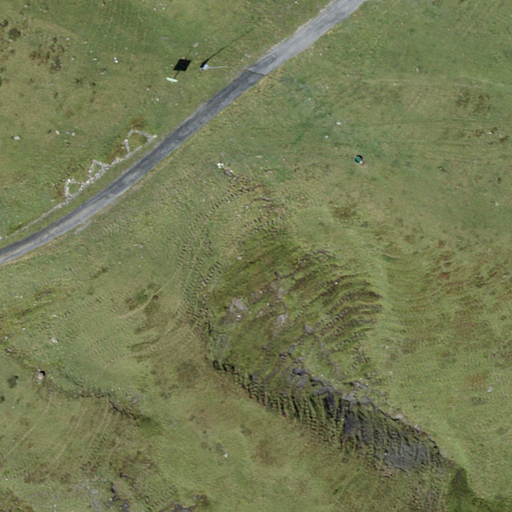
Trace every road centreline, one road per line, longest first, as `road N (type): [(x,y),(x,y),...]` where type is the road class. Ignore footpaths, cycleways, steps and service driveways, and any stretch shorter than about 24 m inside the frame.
road 1 (track): [(0,245),(202,116)]
road 2 (track): [(202,116),(338,0)]
